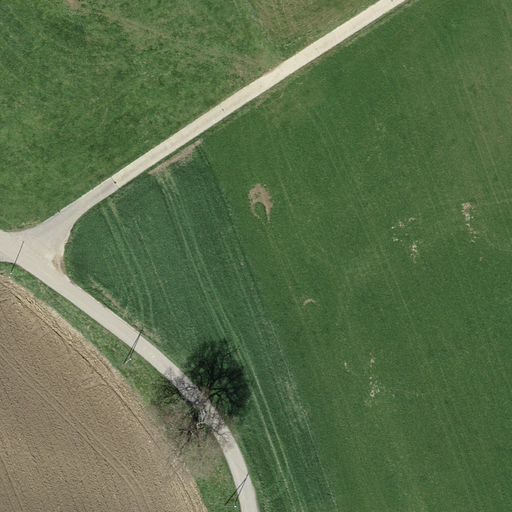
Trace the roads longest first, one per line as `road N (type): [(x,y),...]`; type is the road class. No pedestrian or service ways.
road 1 (track): [(0,250),(81,207),(396,0)]
road 2 (track): [(0,243),(104,316),(192,393),(223,433),(249,511)]
